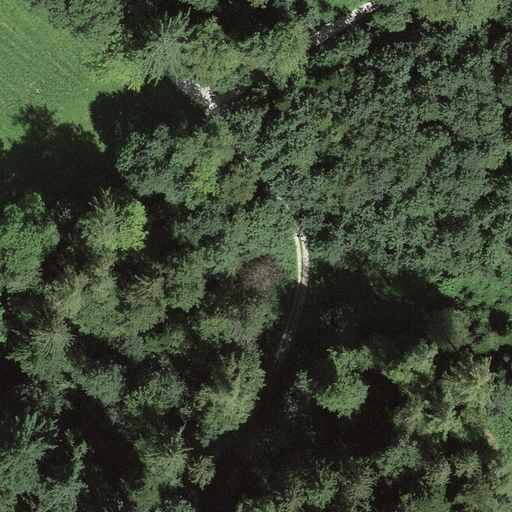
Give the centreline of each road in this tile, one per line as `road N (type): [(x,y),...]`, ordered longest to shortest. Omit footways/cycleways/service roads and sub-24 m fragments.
road 1 (track): [(206,103),(287,214),(302,267),(296,321),(217,511)]
road 2 (track): [(383,0),(206,103),(81,0)]
